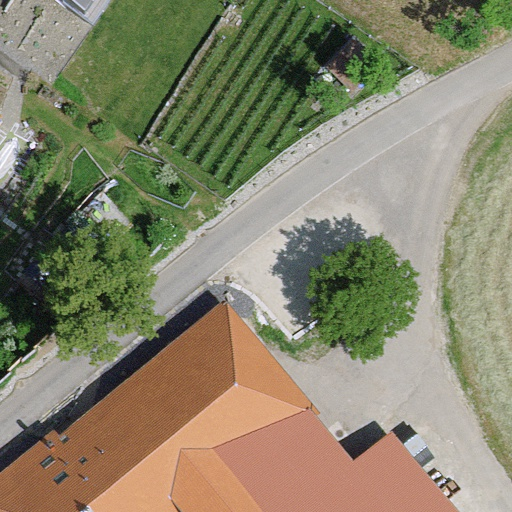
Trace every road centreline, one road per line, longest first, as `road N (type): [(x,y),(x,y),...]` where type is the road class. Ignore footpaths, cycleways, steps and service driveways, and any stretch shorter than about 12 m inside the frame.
road 1 (residential): [(0,429),(296,182),(511,64)]
road 2 (unknown): [(479,79),(428,242),(415,345)]
